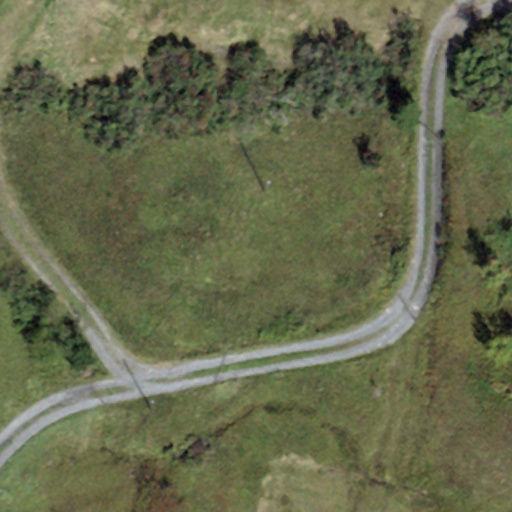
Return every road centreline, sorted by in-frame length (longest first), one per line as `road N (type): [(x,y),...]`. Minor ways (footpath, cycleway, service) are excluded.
road 1 (track): [(0,450),(56,405),(332,349),(402,320),(423,259),(430,81),(443,37),(487,0)]
road 2 (track): [(0,198),(149,384)]
